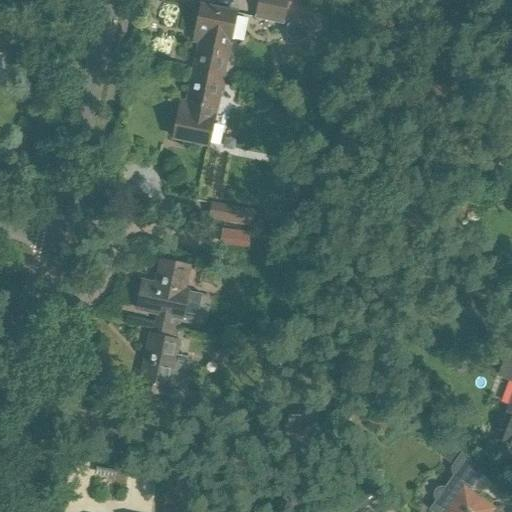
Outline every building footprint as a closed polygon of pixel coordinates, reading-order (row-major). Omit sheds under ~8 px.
[(258,0),(255,19),(283,25),(288,0),(258,0)] [(193,73),(222,79),(236,14),(201,6),(195,32),(201,33),(193,73)] [(287,24),(286,33),(291,41),(300,43),(307,38),(309,29),(304,21),(295,20),(287,24)] [(208,146),(222,79),(193,73),(184,114),(178,113),(173,138),(208,146)] [(251,226),(254,212),(211,204),(208,218),(251,226)] [(248,249),(250,233),(223,229),(221,245),(248,249)] [(142,281),(136,309),(157,313),(155,324),(153,335),(151,335),(141,380),(169,385),(181,388),(187,357),(175,355),(178,341),(177,341),(178,334),(184,335),(185,331),(189,332),(191,320),(197,321),(198,314),(202,295),(187,292),(184,291),(186,276),(188,267),(167,262),(161,261),(160,268),(156,284),(142,281)] [(511,350),(509,350),(500,374),(511,379),(511,405),(511,406),(511,421),(504,442),(511,445),(511,350)] [(285,410),(285,442),(316,443),(316,411),(285,410)] [(431,509),(434,511),(492,511),(495,508),(469,490),(483,469),(461,455),(452,470),(454,476),(445,489),(441,488),(436,490),(436,497),(438,501),(431,509)]
